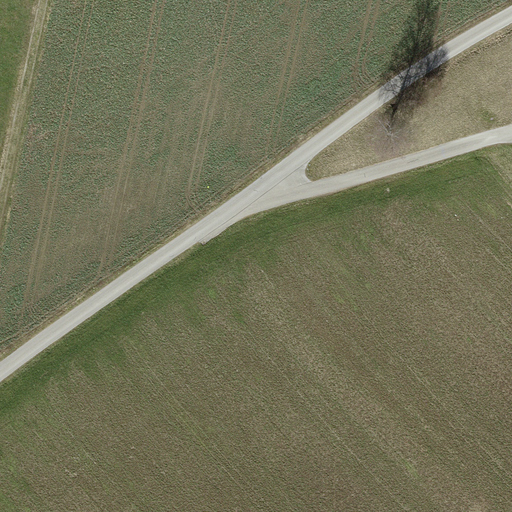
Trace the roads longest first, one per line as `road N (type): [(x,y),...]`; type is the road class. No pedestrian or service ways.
road 1 (unclassified): [(0,370),(511,16)]
road 2 (track): [(511,130),(241,199)]
road 3 (track): [(0,222),(46,0)]
